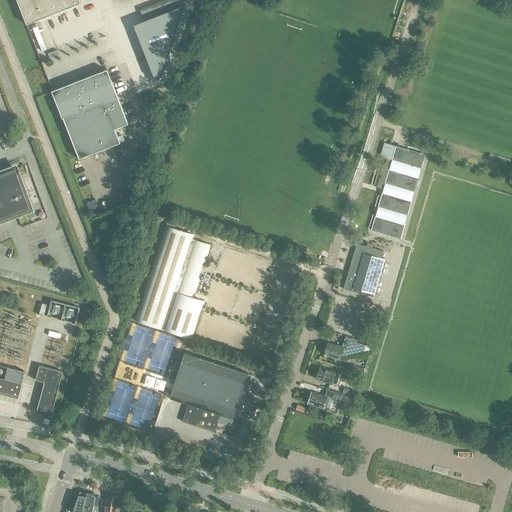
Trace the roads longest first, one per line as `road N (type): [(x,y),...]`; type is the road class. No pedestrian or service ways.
road 1 (unclassified): [(253,507),(414,0)]
road 2 (tertiary): [(253,507),(72,460)]
